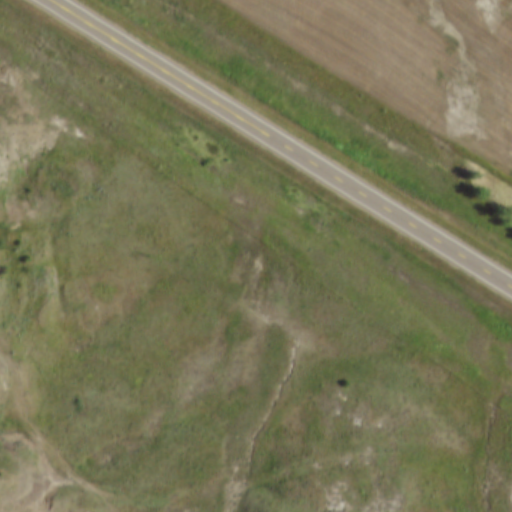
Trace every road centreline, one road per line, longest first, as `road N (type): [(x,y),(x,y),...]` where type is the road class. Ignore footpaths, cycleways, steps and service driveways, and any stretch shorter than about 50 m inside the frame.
road 1 (primary): [(511,286),(54,0)]
road 2 (track): [(0,341),(39,439),(76,474)]
